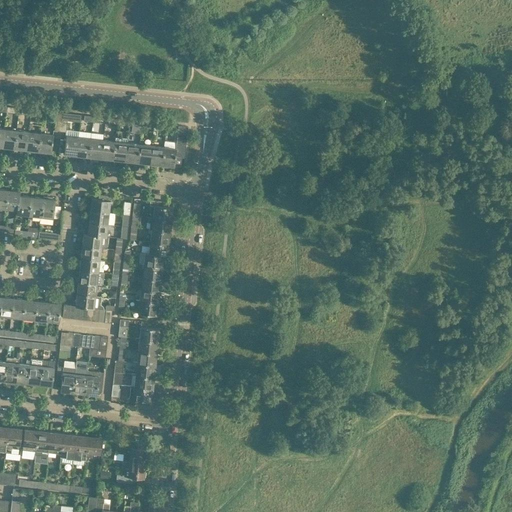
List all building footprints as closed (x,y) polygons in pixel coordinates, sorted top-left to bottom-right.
[(163,146),(161,164),(163,164),(163,166),(172,167),(172,165),(174,165),(175,156),(184,157),(188,126),(178,125),(176,147),(163,146)] [(12,147),(13,148),(15,130),(3,129),(1,146),(3,146),(3,148),(12,149),(12,147)] [(24,149),(25,149),(27,131),(15,130),(13,148),(15,148),(15,149),(24,150),(24,149)] [(36,150),(38,150),(39,133),(27,131),(25,149),(27,149),(27,150),(36,151),(36,150)] [(39,133),(38,150),(39,150),(39,152),(48,153),(48,151),(50,152),(52,134),(39,133)] [(63,153),(76,155),(78,136),(65,135),(63,153)] [(86,156),(88,156),(90,137),(78,136),(76,155),(77,155),(77,156),(86,157),(86,156)] [(125,160),(127,141),(127,138),(115,136),(114,140),(112,158),(114,159),(114,160),(123,161),(123,160),(125,160)] [(99,157),(100,157),(102,139),(90,137),(88,156),(90,156),(89,157),(99,158),(99,157)] [(111,158),(112,158),(114,140),(102,139),(100,157),(101,157),(101,159),(110,160),(111,158)] [(135,161),(137,161),(139,143),(127,141),(125,160),(126,160),(126,162),(135,163),(135,161)] [(147,163),(149,163),(150,152),(151,144),(139,143),(137,161),(138,162),(138,163),(147,164),(147,163)] [(160,164),(161,164),(163,146),(151,144),(150,152),(149,163),(150,163),(150,164),(159,165),(160,164)] [(5,208),(17,210),(19,195),(20,191),(11,190),(11,188),(11,190),(7,189),(5,208)] [(17,213),(29,215),(31,196),(23,195),(23,193),(22,195),(19,195),(17,210),(17,213)] [(90,210),(108,212),(110,200),(112,200),(113,196),(113,195),(98,193),(98,194),(98,198),(91,197),(90,205),(88,205),(88,206),(90,206),(90,210)] [(29,215),(28,218),(32,219),(33,215),(41,216),(43,197),(35,196),(35,195),(34,195),(34,196),(31,196),(29,215)] [(46,198),(43,197),(41,216),(40,222),(52,224),(55,199),(52,198),(52,197),(47,196),(46,196),(46,198)] [(150,199),(149,205),(154,205),(153,216),(172,219),(173,211),(174,211),(174,210),(173,210),(173,206),(168,206),(169,202),(170,202),(170,201),(150,199)] [(88,222),(107,224),(108,212),(90,210),(89,217),(87,217),(87,218),(89,218),(88,222)] [(149,216),(148,222),(152,222),(151,228),(170,231),(171,223),(173,223),(173,222),(171,222),(172,219),(153,216),(149,216)] [(86,229),(87,230),(87,233),(87,234),(102,235),(102,236),(106,236),(110,237),(110,231),(106,231),(107,224),(88,222),(87,229),(86,229)] [(151,228),(150,240),(169,243),(170,235),(171,235),(171,234),(170,234),(170,231),(151,228)] [(100,247),(102,236),(102,235),(87,234),(87,233),(83,232),(82,241),(80,241),(82,241),(81,245),(100,247)] [(142,240),(142,245),(149,246),(149,252),(149,253),(164,254),(164,255),(168,255),(169,247),(170,247),(170,246),(169,246),(169,243),(150,240),(146,240),(142,240)] [(80,257),(99,259),(100,247),(81,245),(81,253),(79,252),(79,253),(81,253),(80,257)] [(140,251),(139,263),(143,264),(162,266),(163,258),(165,259),(165,258),(163,258),(164,255),(164,254),(149,253),(149,252),(145,252),(140,251)] [(79,269),(98,271),(99,259),(80,257),(79,265),(78,264),(78,265),(79,265),(79,269)] [(143,264),(142,276),(161,278),(162,270),(163,271),(163,270),(162,270),(162,266),(143,264)] [(77,281),(96,283),(98,271),(79,269),(78,276),(76,276),(76,277),(78,277),(77,281)] [(142,276),(141,288),(160,290),(160,282),(162,282),(161,281),(161,278),(142,276)] [(76,293),(95,295),(96,283),(77,281),(77,288),(75,288),(75,289),(77,289),(76,293)] [(141,288),(139,300),(158,302),(159,294),(161,294),(161,293),(159,293),(160,290),(141,288)] [(74,300),(74,301),(75,301),(75,306),(81,306),(87,307),(93,308),(99,308),(103,309),(103,308),(103,307),(103,306),(102,305),(101,305),(101,304),(100,304),(101,296),(100,296),(95,295),(76,293),(75,300),(74,300)] [(0,295),(0,296),(0,314),(10,316),(12,297),(5,296),(5,294),(4,294),(4,296),(0,295)] [(12,297),(10,316),(22,317),(24,298),(17,297),(17,296),(16,295),(16,297),(12,297)] [(24,298),(22,317),(34,318),(36,299),(29,298),(29,297),(28,297),(28,298),(24,298)] [(36,299),(34,318),(46,320),(48,301),(40,300),(40,298),(40,300),(36,299)] [(48,301),(46,320),(58,321),(61,302),(52,301),(52,299),(52,301),(48,301)] [(158,302),(139,300),(138,312),(157,314),(158,306),(159,306),(160,305),(158,305),(158,302)] [(159,328),(147,326),(148,321),(141,321),(141,326),(140,326),(139,338),(158,340),(158,333),(160,333),(160,332),(159,332),(159,328)] [(119,326),(117,336),(126,337),(127,327),(119,326)] [(59,344),(66,345),(67,332),(60,331),(59,344)] [(67,332),(66,345),(72,346),(74,333),(67,332)] [(72,346),(79,346),(80,334),(74,333),(72,346)] [(80,334),(79,346),(86,347),(87,334),(80,334)] [(86,347),(89,348),(92,348),(94,335),(87,334),(86,347)] [(100,336),(94,335),(92,348),(99,349),(100,336)] [(107,337),(100,336),(99,349),(106,349),(107,337)] [(139,338),(137,350),(156,352),(157,345),(159,345),(159,344),(157,344),(158,340),(139,338)] [(92,348),(89,348),(88,355),(105,357),(106,349),(99,349),(92,348)] [(137,350),(136,362),(155,364),(156,357),(157,357),(158,356),(156,356),(156,352),(137,350)] [(6,361),(4,380),(7,380),(7,383),(12,384),(15,384),(16,381),(18,362),(19,358),(13,357),(6,357),(6,361)] [(25,382),(28,383),(30,363),(30,360),(26,360),(26,363),(18,362),(16,381),(24,382),(24,384),(25,382)] [(42,365),(40,384),(48,385),(47,387),(48,387),(48,385),(52,385),(55,361),(48,360),(48,365),(42,365)] [(136,362),(135,374),(154,376),(155,368),(156,368),(155,367),(155,364),(136,362)] [(36,384),(40,384),(42,365),(30,363),(28,383),(36,384),(36,385),(36,384)] [(68,392),(72,392),(74,369),(62,367),(57,367),(55,386),(60,387),(59,391),(67,391),(67,393),(68,393),(68,392)] [(80,393),(84,393),(86,370),(74,369),(72,392),(79,393),(79,395),(80,395),(80,393)] [(86,370),(84,393),(91,394),(91,396),(92,396),(92,394),(96,395),(97,391),(101,391),(103,372),(86,370)] [(112,383),(119,384),(121,385),(122,373),(113,372),(112,383)] [(130,385),(134,386),(153,388),(153,380),(155,380),(155,379),(153,379),(154,376),(135,374),(134,385),(130,385)] [(153,388),(134,386),(130,385),(129,398),(151,400),(152,392),(154,392),(154,391),(152,391),(153,388)] [(8,427),(5,452),(18,453),(21,428),(20,428),(20,429),(8,427)] [(22,449),(35,451),(37,430),(37,431),(25,429),(24,429),(22,449)] [(47,456),(48,452),(50,431),(50,432),(38,431),(38,430),(37,430),(35,451),(35,454),(47,456)] [(48,452),(61,454),(63,433),(62,433),(62,434),(50,432),(50,431),(48,452)] [(61,454),(60,457),(73,459),(75,434),(75,435),(63,434),(63,433),(61,454)] [(73,459),(85,460),(85,456),(88,436),(87,436),(76,435),(76,434),(75,434),(73,459)] [(88,436),(85,456),(92,457),(92,452),(99,453),(101,437),(100,437),(100,438),(88,437),(88,436)] [(124,448),(122,461),(145,463),(145,457),(146,457),(146,454),(146,450),(147,450),(147,449),(134,448),(135,442),(137,442),(138,441),(120,439),(120,441),(120,442),(119,447),(124,448)] [(145,463),(122,461),(121,474),(116,474),(116,482),(133,483),(133,482),(130,482),(131,475),(143,477),(145,463)] [(101,470),(100,478),(108,479),(108,471),(101,470)] [(3,472),(1,484),(13,485),(15,485),(15,479),(8,478),(9,473),(3,472)] [(94,511),(97,497),(88,496),(87,511),(82,510),(81,511),(94,511)] [(104,498),(97,497),(94,511),(115,511),(108,511),(109,503),(103,502),(104,498)] [(9,511),(19,511),(19,502),(11,501),(9,511)] [(122,511),(121,511),(115,511),(137,511),(138,502),(130,501),(130,505),(124,505),(122,511)]
